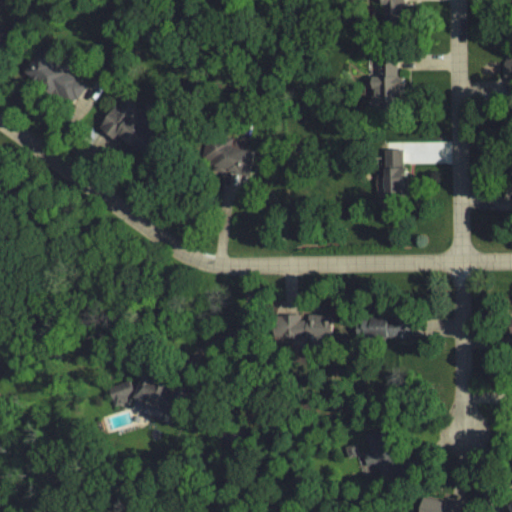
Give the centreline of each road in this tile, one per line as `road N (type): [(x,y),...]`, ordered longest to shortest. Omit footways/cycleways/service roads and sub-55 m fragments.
road 1 (residential): [(0,119),(202,261),(511,260)]
road 2 (residential): [(462,261),(456,0)]
road 3 (residential): [(464,434),(462,261)]
